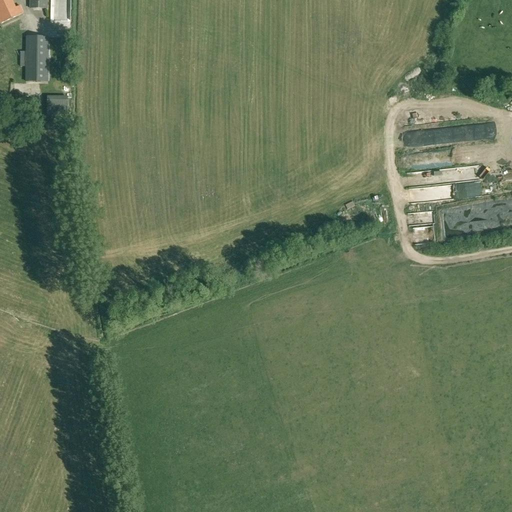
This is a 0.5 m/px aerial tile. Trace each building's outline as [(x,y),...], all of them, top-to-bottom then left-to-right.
[(0,0),(0,23),(23,13),(20,6),(15,8),(11,0),(0,0)] [(47,0),(29,0),(30,8),(47,8),(47,0)] [(49,37),(26,37),(25,82),(48,82),(49,37)] [(68,116),(68,97),(48,97),(47,116),(68,116)] [(447,212),(449,235),(492,230),(491,221),(486,222),(484,208),(447,212)]
